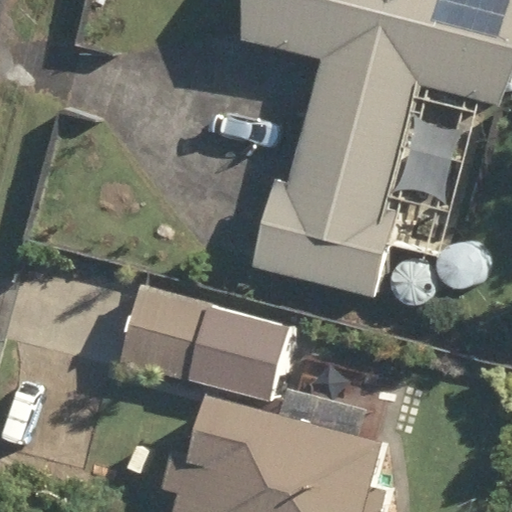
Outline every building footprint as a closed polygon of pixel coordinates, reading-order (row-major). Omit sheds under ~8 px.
[(511,102),(511,0),(273,0),(265,32),(343,53),(306,184),(295,180),(273,257),(391,290),(414,207),(404,205),(438,81),(511,102)] [(468,285),(476,284),(483,280),(488,275),(492,267),(492,260),(490,252),(486,245),(479,241),(472,238),(464,239),(457,241),(451,246),(447,252),(445,259),(446,267),(449,274),(454,280),(460,283),(468,285)] [(421,310),(429,309),(436,305),(441,300),(445,292),(445,284),(443,277),(439,270),(432,265),(424,263),(417,264),(410,266),(404,271),(400,277),(398,284),(399,292),(402,299),(407,304),(413,308),(421,310)] [(304,325),(158,283),(136,360),(207,380),(208,377),(283,399),(304,325)] [(405,438),(232,390),(213,460),(209,459),(193,511),(399,511),(407,485),(393,481),(405,438)]
